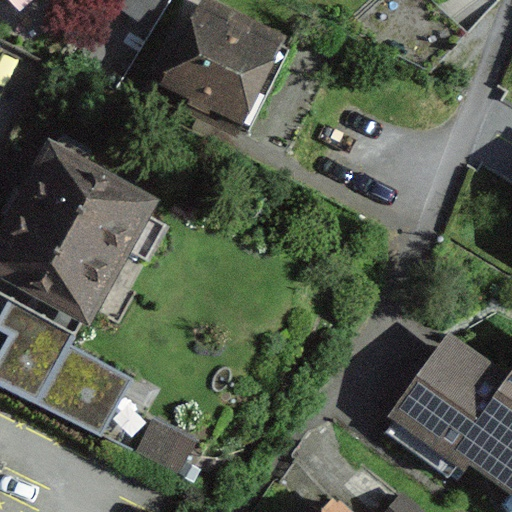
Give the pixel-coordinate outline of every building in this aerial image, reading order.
[(156,55),(188,0),(108,0),(97,20),(156,55)] [(245,134),(293,36),(229,0),(205,0),(159,84),(245,134)] [(0,233),(0,265),(27,281),(7,317),(21,325),(0,361),(0,362),(109,424),(140,370),(83,337),(93,319),(100,323),(112,301),(128,310),(181,216),(162,206),(169,194),(58,131),(0,233)] [(511,482),(511,359),(473,332),(415,413),(511,482)] [(199,426),(160,403),(143,433),(199,466),(207,452),(189,442),(199,426)] [(440,511),(416,490),(395,511),(440,511)] [(358,511),(345,499),(331,511),(358,511)]
